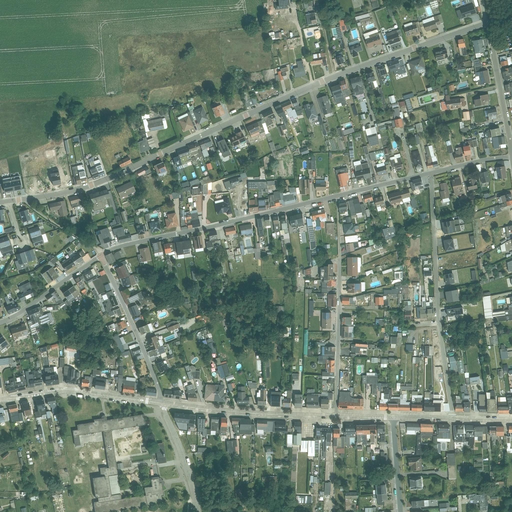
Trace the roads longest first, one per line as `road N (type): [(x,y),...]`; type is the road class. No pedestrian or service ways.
road 1 (residential): [(8,201),(91,185),(333,78),(487,24),(511,155)]
road 2 (residential): [(431,173),(437,322),(452,419)]
road 3 (residential): [(337,196),(100,255)]
road 4 (residential): [(337,196),(335,416)]
road 5 (residential): [(335,416),(160,403)]
road 6 (residential): [(160,403),(66,391),(0,399)]
road 7 (residential): [(100,255),(160,403)]
road 8 (residential): [(100,255),(0,323)]
